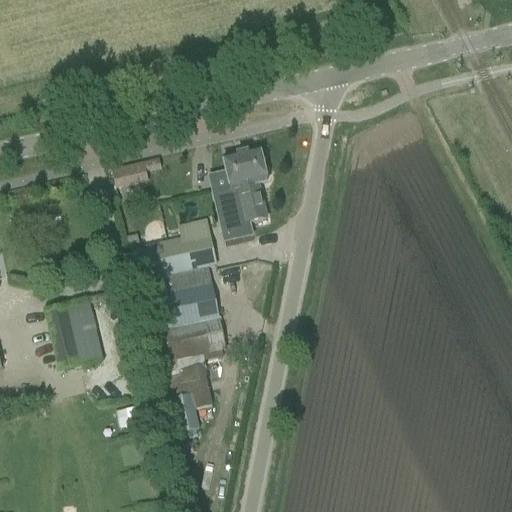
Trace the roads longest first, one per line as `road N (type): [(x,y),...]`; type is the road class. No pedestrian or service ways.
road 1 (unclassified): [(251,511),(299,280),(327,78)]
road 2 (tertiary): [(0,154),(327,78)]
road 3 (tertiary): [(327,78),(511,35)]
